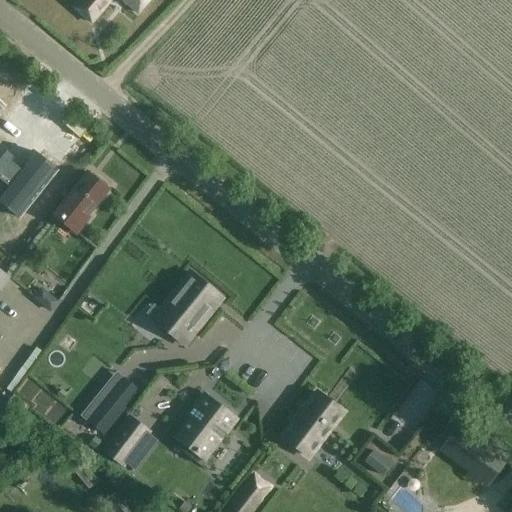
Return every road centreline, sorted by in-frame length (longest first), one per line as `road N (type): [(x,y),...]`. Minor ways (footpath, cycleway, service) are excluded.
road 1 (unclassified): [(511,412),(433,362),(101,96)]
road 2 (unclassified): [(101,96),(0,15)]
road 3 (unclassified): [(101,96),(186,0)]
